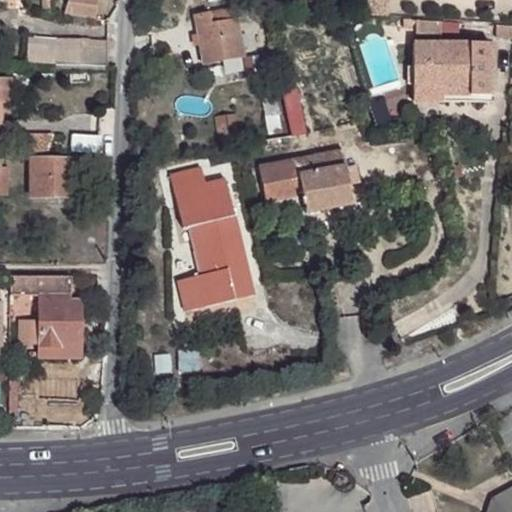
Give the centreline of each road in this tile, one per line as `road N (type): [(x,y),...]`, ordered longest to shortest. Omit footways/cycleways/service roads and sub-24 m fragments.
road 1 (residential): [(110,448),(125,0)]
road 2 (secondary): [(110,479),(369,428)]
road 3 (secondary): [(361,397),(110,448)]
road 4 (secondary): [(511,338),(361,397)]
road 5 (secondary): [(369,428),(511,373)]
